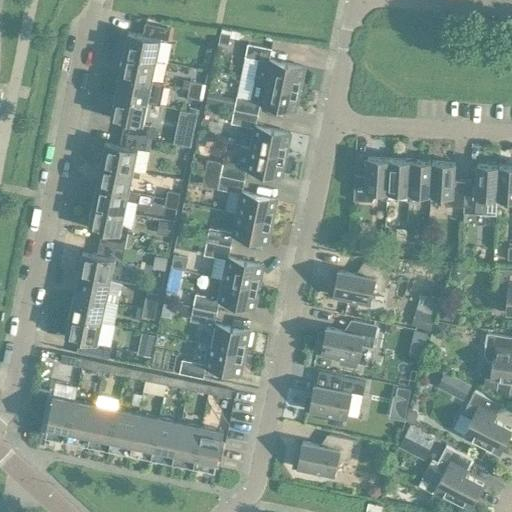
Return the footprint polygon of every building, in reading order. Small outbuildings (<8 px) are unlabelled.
[(122,53),(155,60),(160,39),(167,40),(169,28),(144,23),(141,34),(127,31),(122,53)] [(226,46),(229,36),(230,34),(220,32),(218,38),(217,43),(226,46)] [(263,81),(299,89),(303,67),(268,59),(271,48),(247,44),(244,57),(258,60),(254,79),(263,81)] [(122,53),(118,74),(151,81),(155,60),(122,53)] [(184,107),(189,74),(165,70),(159,104),(184,107)] [(151,81),(118,74),(113,95),(147,102),(158,105),(162,84),(151,81)] [(201,92),(203,83),(191,81),(189,89),(201,92)] [(294,110),(299,89),(263,81),(259,101),(236,96),(233,109),(257,114),(259,103),(294,110)] [(201,92),(189,89),(187,97),(199,100),(201,92)] [(216,91),(208,90),(205,103),(219,106),(221,96),(222,93),(216,91)] [(123,120),(121,132),(147,138),(149,125),(142,124),(147,102),(113,95),(109,117),(123,120)] [(255,125),(257,114),(233,109),(230,123),(254,127),(249,147),(285,154),(290,132),(255,125)] [(104,141),(99,163),(133,170),(137,148),(144,150),(147,138),(121,132),(118,144),(104,141)] [(285,154),(249,147),(245,166),(222,162),(219,175),(243,180),(245,169),(280,176),(285,154)] [(387,192),(389,158),(366,157),(365,176),(354,175),(352,200),(371,201),(377,191),(387,192)] [(410,159),(389,158),(387,192),(408,193),(410,159)] [(432,161),(410,159),(408,193),(430,194),(432,161)] [(462,207),(464,182),(453,181),(454,162),(432,161),(430,194),(439,195),(444,206),(462,207)] [(99,163),(95,184),(128,191),(133,170),(99,163)] [(496,198),(498,165),(476,163),(475,182),(464,182),(462,207),(481,208),(487,198),(496,198)] [(511,199),(511,165),(498,165),(496,198),(511,199)] [(240,193),(236,213),(271,220),(276,198),(241,191),(243,180),(219,175),(216,189),(240,193)] [(128,191),(95,184),(90,205),(124,212),(126,200),(135,202),(137,193),(128,191)] [(166,198),(178,201),(180,193),(168,190),(166,198)] [(178,201),(166,198),(165,207),(177,209),(178,201)] [(101,230),(98,242),(124,247),(128,227),(121,223),(124,212),(90,205),(86,227),(101,230)] [(208,228),(206,241),(229,246),(232,235),(267,242),(271,220),(236,213),(232,232),(208,228)] [(175,224),(163,221),(160,234),(172,237),(175,224)] [(396,240),(395,253),(405,253),(405,241),(396,240)] [(226,259),(222,279),(258,286),(262,264),(227,257),(229,246),(206,241),(203,254),(226,259)] [(413,241),(405,241),(405,253),(413,254),(413,241)] [(81,251),(77,272),(110,279),(113,265),(116,266),(120,263),(124,247),(98,242),(96,254),(81,251)] [(155,269),(164,270),(166,258),(158,256),(155,269)] [(384,290),(388,268),(364,262),(361,275),(337,269),(334,283),(330,282),(327,295),(369,304),(373,288),(384,290)] [(459,281),(467,272),(469,263),(451,263),(447,278),(459,281)] [(496,290),(501,295),(506,296),(505,313),(511,313),(511,269),(497,269),(496,290)] [(77,272),(72,294),(105,301),(110,279),(77,272)] [(195,293),(192,307),(216,312),(218,301),(253,308),(258,286),(222,279),(218,298),(195,293)] [(146,292),(143,308),(154,311),(158,294),(146,292)] [(72,294),(68,315),(101,322),(105,301),(72,294)] [(450,308),(441,306),(440,320),(452,321),(453,313),(450,308)] [(212,325),(208,344),(244,352),(248,330),(213,323),(216,312),(192,307),(189,320),(212,325)] [(154,311),(143,308),(141,316),(153,318),(154,311)] [(430,330),(434,316),(415,311),(411,325),(430,330)] [(97,343),(101,322),(68,315),(63,336),(78,340),(75,351),(101,357),(103,344),(97,343)] [(349,332),(325,327),(322,340),(318,339),(315,352),(357,361),(361,345),(372,348),(377,325),(352,320),(349,332)] [(435,322),(433,335),(441,336),(445,333),(446,324),(435,322)] [(130,326),(127,344),(136,345),(139,327),(130,326)] [(141,332),(139,344),(152,347),(154,335),(141,332)] [(511,393),(511,336),(486,333),(483,354),(487,360),(492,360),(489,378),(495,379),(493,391),(511,393)] [(239,374),(244,352),(208,344),(204,364),(181,359),(178,373),(202,378),(204,366),(239,374)] [(76,365),(78,357),(60,353),(59,362),(76,365)] [(102,371),(104,362),(87,359),(85,367),(102,371)] [(120,365),(104,362),(102,371),(118,374),(120,365)] [(146,371),(129,367),(128,376),(144,379),(146,371)] [(162,374),(146,371),(144,379),(160,383),(162,374)] [(464,396),(469,387),(456,380),(442,373),(437,383),(464,396)] [(172,376),(170,385),(186,388),(188,380),(172,376)] [(337,389),(313,384),(310,397),(306,396),(303,409),(325,414),(323,421),(339,424),(341,417),(346,418),(346,414),(356,416),(361,394),(362,394),(365,382),(340,377),(337,389)] [(205,383),(188,380),(186,388),(203,392),(205,383)] [(231,389),(214,385),(212,394),(229,397),(231,389)] [(410,388),(396,386),(395,396),(408,398),(410,388)] [(464,409),(466,416),(470,418),(462,434),(499,453),(511,429),(493,420),(501,405),(473,390),(464,409)] [(44,435),(66,439),(74,400),(52,395),(44,435)] [(66,439),(87,443),(95,404),(74,400),(66,439)] [(87,443),(108,448),(116,409),(95,404),(87,443)] [(108,448),(129,452),(137,413),(116,409),(108,448)] [(129,452),(150,457),(158,417),(137,413),(129,452)] [(150,457),(171,461),(179,422),(158,417),(150,457)] [(171,461),(192,465),(201,426),(179,422),(171,461)] [(408,423),(397,446),(423,459),(435,437),(408,423)] [(192,465),(214,470),(222,431),(201,426),(192,465)] [(348,462),(353,439),(328,434),(326,446),(301,441),(298,454),(294,453),(291,466),(334,475),(337,460),(348,462)] [(445,446),(435,464),(437,471),(442,473),(434,489),(470,508),(482,484),(464,475),(472,460),(445,446)] [(367,502),(364,511),(379,511),(381,505),(367,502)]
